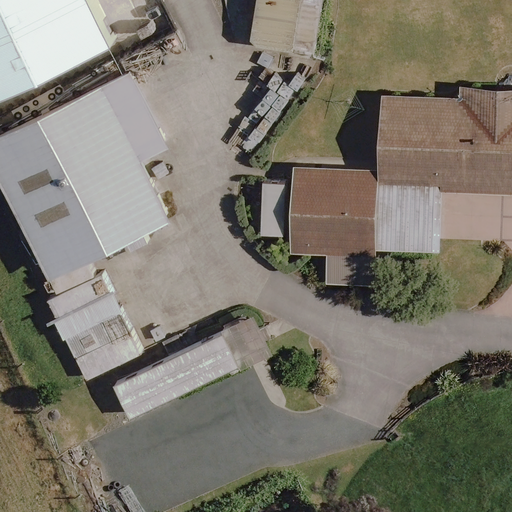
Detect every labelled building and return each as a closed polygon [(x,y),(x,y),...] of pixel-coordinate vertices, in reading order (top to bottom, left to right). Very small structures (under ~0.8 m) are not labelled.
[(0,0),(0,89),(120,35),(103,0),(0,0)] [(327,0),(264,0),(260,44),(322,51),(327,0)] [(174,138),(137,63),(0,131),(0,148),(60,270),(175,213),(145,153),(174,138)] [(302,161),(299,248),(381,251),(383,177),(511,181),(511,83),(468,82),(468,93),(392,90),(390,164),(302,161)] [(119,338),(140,328),(112,267),(49,296),(90,384),(132,365),(119,338)] [(244,363),(230,333),(122,382),(136,412),(244,363)]
